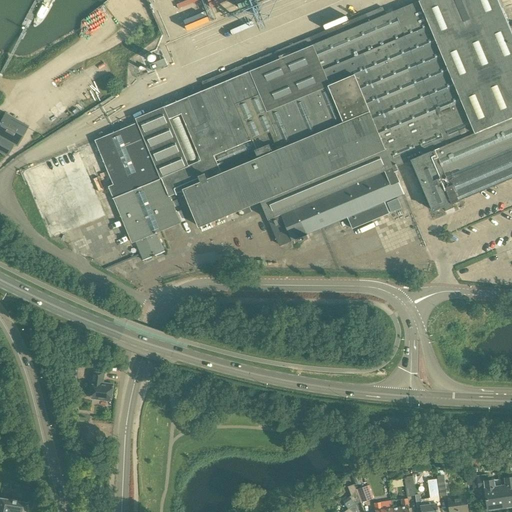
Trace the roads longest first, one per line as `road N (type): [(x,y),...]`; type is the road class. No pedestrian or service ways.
road 1 (primary): [(410,396),(210,363),(0,279)]
road 2 (secondary): [(406,307),(376,288),(212,284),(184,290),(162,307)]
road 3 (primary): [(0,308),(25,356),(63,511)]
road 4 (secondary): [(121,511),(131,395),(162,307)]
road 5 (unclassified): [(162,307),(42,245),(3,195)]
road 6 (secondary): [(481,400),(436,376),(406,307)]
